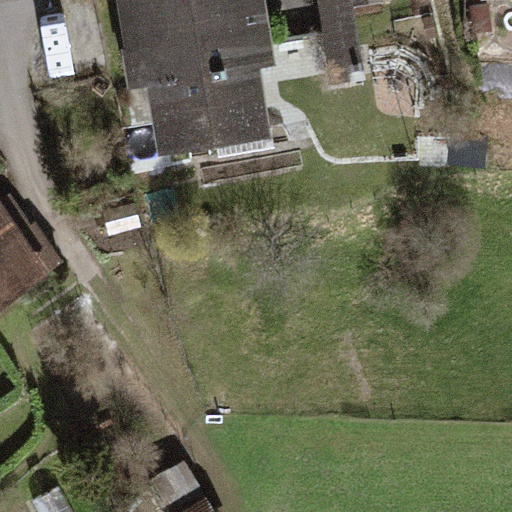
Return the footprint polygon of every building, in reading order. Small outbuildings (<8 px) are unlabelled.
[(278,59),(268,0),(117,0),(131,85),(151,81),(162,145),(271,127),(261,61),(278,59)] [(354,0),(320,5),(332,84),(367,79),(354,0)] [(0,195),(0,301),(61,259),(14,193),(3,200),(0,195)] [(137,203),(104,211),(111,236),(144,228),(137,203)] [(218,511),(186,457),(147,479),(166,511),(218,511)]
